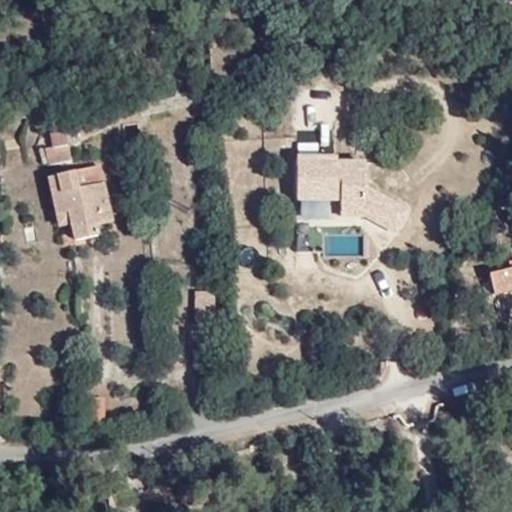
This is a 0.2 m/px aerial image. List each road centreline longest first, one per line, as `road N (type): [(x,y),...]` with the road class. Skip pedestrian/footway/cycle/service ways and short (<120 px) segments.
road 1 (residential): [(0,437),(120,441),(511,353)]
road 2 (unknown): [(328,394),(353,511)]
